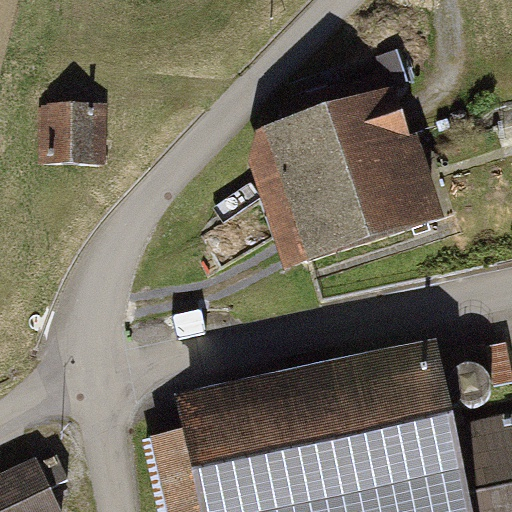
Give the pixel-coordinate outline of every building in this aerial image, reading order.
[(269,146),(308,262),(429,222),(389,100),(284,132),(269,146)] [(99,107),(45,106),(44,165),(98,166),(99,107)] [(480,370),(472,367),(463,369),(456,373),(451,379),(449,388),(450,396),(454,403),(461,408),(469,410),(477,409),(485,405),(490,398),(492,390),(491,382),(487,375),(480,370)] [(434,377),(191,428),(193,436),(157,444),(170,511),(511,511),(511,418),(445,432),(434,377)] [(67,481),(55,457),(37,466),(48,490),(67,481)] [(56,511),(34,465),(0,481),(0,511),(56,511)]
